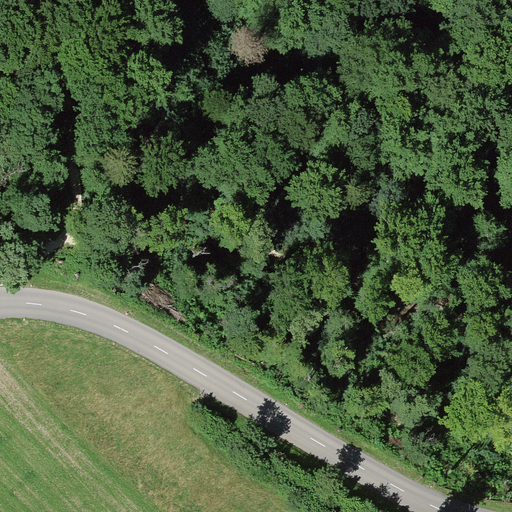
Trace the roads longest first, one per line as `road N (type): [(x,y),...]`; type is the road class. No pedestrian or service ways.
road 1 (tertiary): [(336,456),(101,318),(51,304),(0,303)]
road 2 (tertiary): [(336,456),(447,511)]
